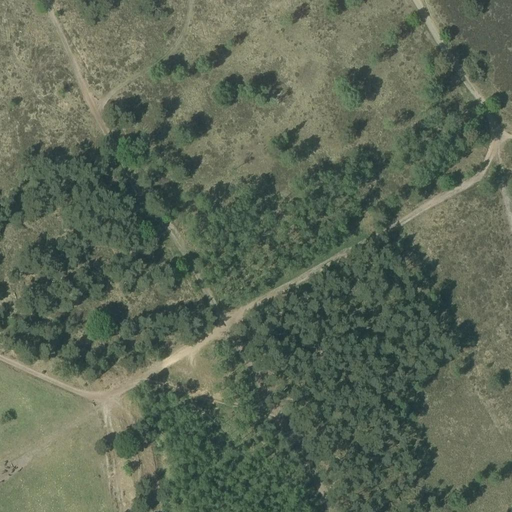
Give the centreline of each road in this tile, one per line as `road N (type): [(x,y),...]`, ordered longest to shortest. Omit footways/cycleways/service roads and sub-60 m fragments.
road 1 (track): [(120,511),(104,429),(92,409),(478,179),(498,139)]
road 2 (track): [(98,106),(334,511)]
road 3 (track): [(511,141),(498,139),(415,0)]
road 4 (track): [(130,385),(152,383),(279,419)]
road 5 (track): [(189,0),(170,53),(98,106)]
road 6 (track): [(37,0),(98,106)]
